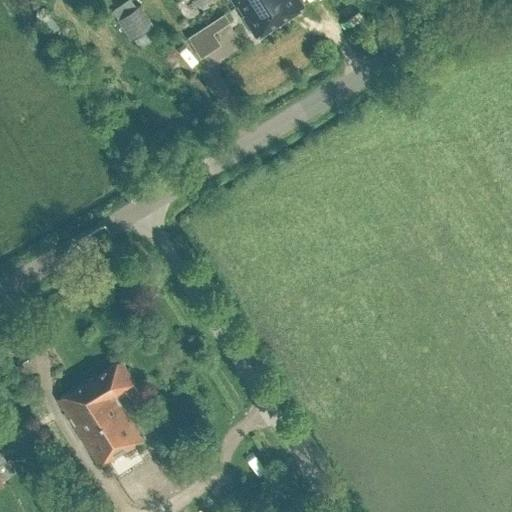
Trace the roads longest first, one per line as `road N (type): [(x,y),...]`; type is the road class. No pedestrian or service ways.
road 1 (tertiary): [(141,210),(495,0)]
road 2 (unclassified): [(333,511),(141,210)]
road 3 (tertiary): [(0,295),(141,210)]
